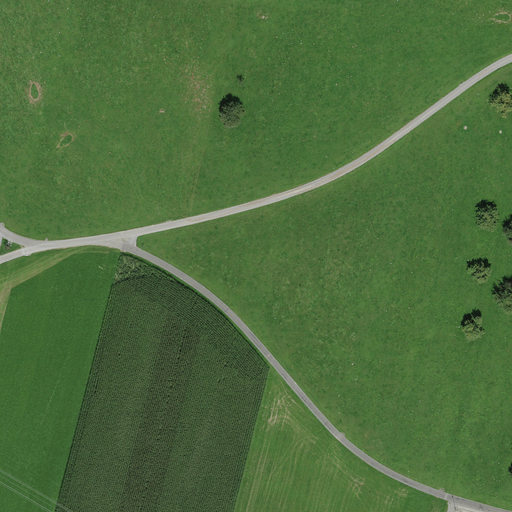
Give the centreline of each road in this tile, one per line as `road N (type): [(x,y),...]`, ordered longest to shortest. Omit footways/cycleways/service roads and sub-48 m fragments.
road 1 (unclassified): [(112,240),(210,292),(349,446),(408,483),(499,511)]
road 2 (unclassified): [(511,59),(365,161),(287,197),(112,240)]
